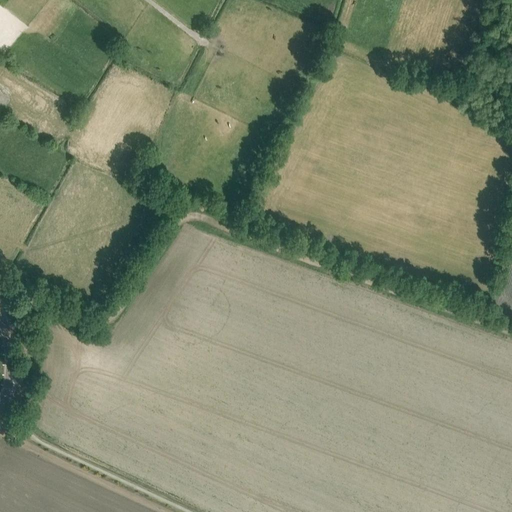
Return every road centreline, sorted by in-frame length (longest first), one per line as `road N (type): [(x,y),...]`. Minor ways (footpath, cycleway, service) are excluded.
road 1 (track): [(0,294),(106,317),(178,221),(195,216),(511,332)]
road 2 (track): [(0,428),(169,511)]
